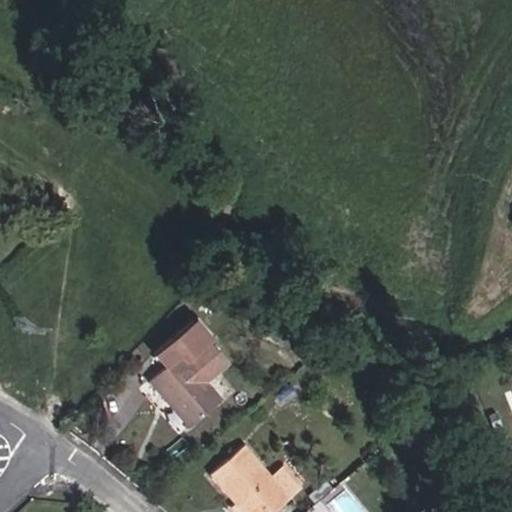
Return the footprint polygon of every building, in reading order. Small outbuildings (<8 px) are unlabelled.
[(285,340),(291,326),(268,316),(262,330),(285,340)] [(179,434),(229,391),(210,368),(200,377),(185,359),(209,339),(193,320),(154,353),(165,366),(148,380),(169,405),(160,412),(179,434)] [(240,511),(271,511),(288,498),(270,477),(242,445),(208,475),(240,511)] [(299,488),(281,467),(270,477),(288,498),(299,488)] [(448,511),(464,511),(474,503),(454,480),(436,497),(448,511)]
